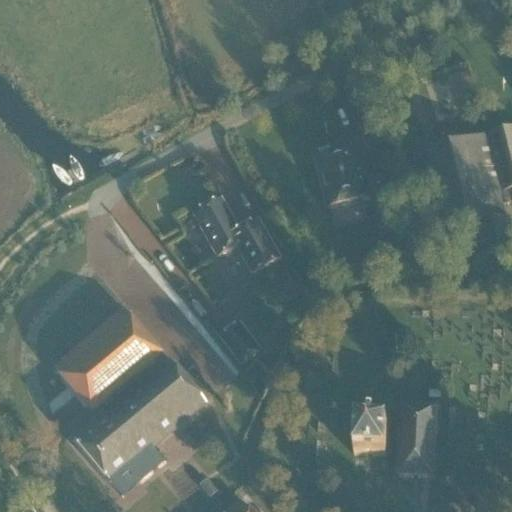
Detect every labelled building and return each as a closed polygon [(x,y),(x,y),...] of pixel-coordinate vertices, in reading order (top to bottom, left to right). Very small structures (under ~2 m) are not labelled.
[(331,28),(342,22),(329,0),(328,0),(318,5),(331,28)] [(329,0),(342,22),(354,16),(345,0),(329,0)] [(511,131),(415,158),(434,237),(476,228),(483,257),(511,250),(511,231),(509,220),(504,221),(501,207),(511,205),(511,131)] [(316,160),(328,211),(371,200),(359,150),(316,160)] [(259,223),(240,233),(222,202),(195,217),(219,260),(238,250),(253,277),(280,261),(259,223)] [(175,358),(139,309),(121,322),(113,311),(53,355),(98,415),(175,358)] [(219,341),(241,369),(263,352),(240,324),(219,341)] [(76,443),(75,444),(110,485),(127,470),(140,486),(165,465),(152,449),(206,404),(171,363),(170,364),(99,423),(76,443)] [(438,410),(402,408),(398,479),(416,480),(434,481),(438,410)] [(387,427),(357,425),(355,457),(370,458),(386,458),(387,427)] [(250,511),(240,501),(227,511),(250,511)]
